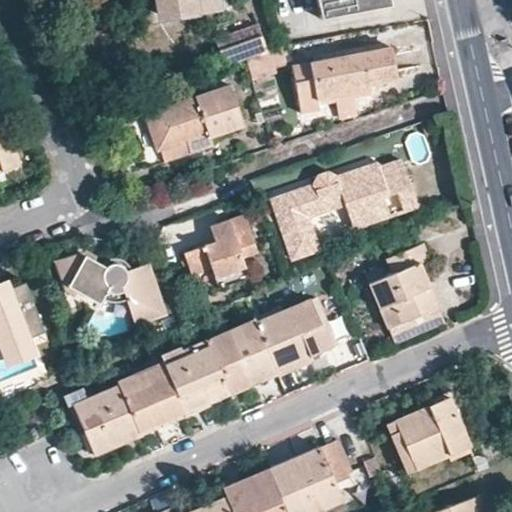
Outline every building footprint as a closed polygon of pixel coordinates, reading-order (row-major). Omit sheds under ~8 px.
[(162,0),(165,18),(229,8),(227,0),(162,0)] [(377,0),(320,0),(324,13),(377,0)] [(221,37),(229,64),(264,55),(257,27),(221,37)] [(368,75),(395,69),(388,37),(289,60),(300,104),(319,101),(317,91),(332,88),(349,84),(351,84),(353,87),(369,84),(368,75)] [(239,119),(225,81),(141,112),(153,146),(157,146),(182,137),(186,149),(207,142),(204,132),(239,119)] [(354,108),(349,84),(332,88),(336,111),(354,108)] [(0,169),(2,169),(19,164),(9,132),(3,133),(0,124),(0,169)] [(186,149),(182,137),(157,146),(161,157),(186,149)] [(375,163),(336,176),(338,181),(313,190),(311,185),(310,185),(268,199),(289,261),(318,251),(308,218),(344,206),(352,229),(389,216),(383,198),(395,194),(401,212),(415,207),(399,159),(376,167),(375,163)] [(336,176),(326,171),(315,175),(309,185),(310,185),(311,185),(313,190),(338,181),(336,176)] [(255,252),(243,213),(207,224),(212,241),(180,251),(188,273),(209,267),(215,288),(246,278),(240,257),(255,252)] [(386,332),(400,326),(436,309),(419,267),(428,262),(422,247),(386,263),(391,278),(384,282),(380,272),(363,278),(386,332)] [(124,270),(122,269),(119,266),(116,265),(112,265),(108,266),(106,268),(80,252),(54,261),(65,294),(69,287),(100,305),(106,303),(109,304),(112,305),(115,305),(118,303),(121,302),(123,298),(132,324),(165,313),(148,262),(124,270)] [(44,330),(26,280),(6,287),(11,300),(0,303),(0,342),(5,355),(9,355),(14,355),(18,353),(23,351),(27,349),(30,346),(26,337),(44,330)] [(0,303),(11,300),(6,287),(0,289),(0,303)] [(251,325),(272,372),(328,348),(316,319),(321,316),(313,299),(251,325)] [(440,317),(436,309),(400,326),(403,333),(440,317)] [(273,376),(272,372),(251,325),(222,336),(225,342),(206,350),(226,396),(273,376)] [(225,342),(222,336),(203,343),(206,348),(206,350),(225,342)] [(206,348),(203,343),(175,354),(173,351),(153,358),(156,364),(158,368),(206,348)] [(226,396),(206,350),(206,348),(158,368),(178,416),(226,396)] [(112,388),(132,436),(178,416),(158,368),(156,364),(110,383),(112,388)] [(132,436),(112,388),(80,402),(66,408),(87,456),(132,438),(132,436)] [(80,402),(76,391),(57,399),(58,400),(62,409),(66,408),(80,402)] [(410,471),(473,445),(453,398),(391,423),(410,471)] [(283,511),(319,511),(343,502),(336,486),(352,478),(337,441),(266,471),(283,511)] [(469,454),(477,474),(488,469),(484,460),(475,452),(469,454)] [(228,511),(283,511),(266,471),(220,490),(224,501),(228,511)] [(197,511),(224,501),(220,490),(176,508),(177,511),(197,511)] [(408,503),(404,494),(394,498),(397,507),(408,503)] [(479,496),(484,511),(492,511),(485,494),(479,496)] [(484,511),(479,496),(439,511),(484,511)] [(228,511),(224,501),(197,511),(228,511)]
